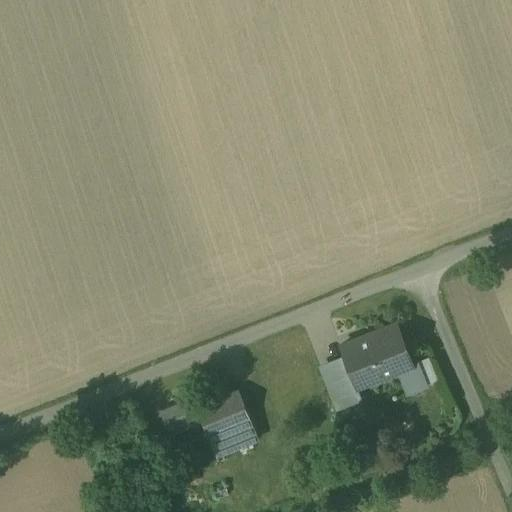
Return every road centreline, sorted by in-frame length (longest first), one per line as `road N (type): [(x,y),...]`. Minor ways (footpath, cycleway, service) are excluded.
road 1 (residential): [(0,434),(418,271)]
road 2 (unclassified): [(511,494),(418,271)]
